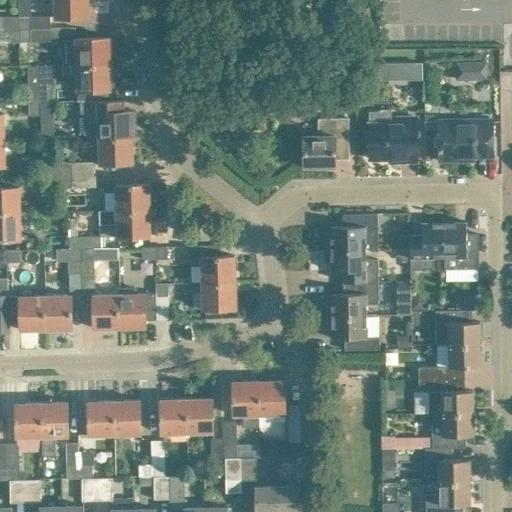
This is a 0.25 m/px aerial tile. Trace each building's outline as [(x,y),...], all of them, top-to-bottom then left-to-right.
[(89,16),(88,0),(54,0),(55,17),(89,16)] [(31,16),(19,16),(19,29),(51,27),(51,15),(31,16)] [(19,16),(0,16),(0,28),(19,29),(19,16)] [(51,27),(19,29),(20,41),(32,41),(51,41),(51,27)] [(0,28),(0,41),(20,41),(19,29),(0,28)] [(111,63),(110,37),(66,38),(67,64),(77,64),(111,63)] [(488,79),(487,61),(475,61),(475,79),(488,79)] [(422,62),(379,63),(379,66),(379,76),(392,76),(392,80),(422,80),(422,62)] [(111,63),(77,64),(77,90),(111,89),(111,63)] [(28,89),(28,102),(42,102),(41,89),(41,82),(41,66),(28,66),(28,89)] [(42,102),(51,102),(51,89),(41,89),(42,102)] [(124,98),(81,99),(81,113),(86,112),(87,114),(83,116),(84,133),(88,135),(88,136),(98,136),(98,137),(133,136),(132,110),(124,110),(124,98)] [(42,115),(42,102),(28,102),(28,115),(42,115)] [(274,114),(288,113),(288,103),(274,103),(274,114)] [(369,111),(369,138),(370,158),(418,158),(417,118),(396,118),(396,124),(392,124),(392,111),(369,111)] [(214,134),(220,119),(209,115),(203,130),(214,134)] [(336,159),(350,159),(349,119),(317,120),(318,135),(304,135),(304,166),(336,166),(336,159)] [(493,156),(493,121),(439,121),(439,120),(425,120),(425,129),(439,129),(439,160),(460,160),(460,156),(493,156)] [(53,137),(53,124),(42,124),(41,124),(41,138),(53,138),(53,137)] [(133,136),(98,137),(99,163),(134,162),(133,136)] [(71,175),(95,174),(95,161),(71,162),(71,175)] [(47,162),(47,175),(71,175),(71,162),(47,162)] [(95,174),(71,175),(71,187),(95,187),(95,174)] [(71,175),(47,175),(47,188),(71,187),(71,175)] [(115,184),(116,210),(150,210),(149,183),(115,184)] [(0,186),(0,213),(19,213),(19,186),(0,186)] [(151,236),(150,210),(116,210),(99,210),(100,224),(116,223),(116,237),(151,236)] [(19,213),(0,213),(0,239),(20,239),(19,213)] [(331,237),(326,237),(327,249),(367,248),(378,248),(378,213),(343,214),(343,226),(331,226),(331,237)] [(445,222),(446,257),(446,269),(479,268),(479,234),(467,234),(467,221),(445,222)] [(410,235),(411,247),(411,262),(411,269),(411,280),(415,280),(415,269),(434,268),(434,257),(446,257),(445,222),(422,222),(422,234),(410,235)] [(73,236),(73,249),(82,249),(94,248),(94,247),(102,247),(101,235),(73,236)] [(398,235),(399,247),(411,247),(410,235),(398,235)] [(143,259),(155,259),(155,247),(142,247),(143,259)] [(168,259),(167,247),(155,247),(155,259),(168,259)] [(396,247),(396,255),(403,262),(411,262),(411,247),(399,247),(396,247)] [(94,248),(82,249),(83,290),(95,290),(94,248)] [(367,248),(327,249),(327,260),(331,260),(332,270),(344,270),(344,282),(379,282),(379,260),(368,260),(367,248)] [(8,249),(8,262),(20,262),(20,249),(8,249)] [(70,291),(83,290),(82,249),(73,249),(57,249),(57,261),(69,260),(70,291)] [(235,255),(221,255),(201,256),(202,282),(236,281),(235,255)] [(193,292),(193,308),(203,308),(237,307),(236,281),(202,282),(202,292),(193,292)] [(332,304),(327,304),(328,317),(369,316),(368,304),(379,304),(379,282),(344,282),(344,293),(332,293),(332,304)] [(411,296),(410,282),(397,282),(398,314),(411,314),(411,310),(411,296)] [(157,283),(157,293),(157,319),(170,319),(169,299),(169,295),(168,283),(157,283)] [(119,286),(119,294),(120,327),(146,326),(146,320),(157,319),(157,293),(137,293),(137,286),(119,286)] [(169,287),(170,310),(182,310),(182,287),(169,287)] [(0,294),(0,330),(10,330),(9,294),(0,294)] [(94,328),(120,327),(119,294),(93,294),(94,328)] [(480,309),(480,294),(466,294),(466,309),(480,309)] [(73,328),(72,295),(46,296),(47,329),(73,328)] [(20,329),(47,329),(46,296),(20,296),(20,329)] [(425,311),(425,302),(420,296),(411,296),(411,310),(425,311)] [(472,309),(449,310),(436,310),(436,344),(449,344),(480,344),(480,321),(472,321),(472,309)] [(369,316),(328,317),(328,327),(332,327),(333,338),(345,337),(345,349),(380,349),(379,338),(369,338),(369,316)] [(408,347),(408,336),(398,336),(398,347),(408,347)] [(480,344),(449,344),(449,366),(419,366),(419,379),(465,379),(465,366),(481,366),(480,344)] [(429,391),(429,402),(429,413),(473,412),(473,390),(465,390),(465,379),(419,379),(419,392),(429,391)] [(260,426),(259,380),(233,381),(233,401),(233,414),(243,414),(244,427),(260,426)] [(285,380),(259,380),(260,426),(271,426),(270,414),(286,413),(285,380)] [(213,397),(187,398),(188,432),(214,431),(213,397)] [(161,433),(171,432),(188,432),(187,398),(160,399),(161,433)] [(141,399),(114,400),(115,434),(141,433),(141,399)] [(88,401),(89,421),(89,435),(115,434),(114,400),(88,401)] [(42,402),(43,435),(42,435),(43,455),(56,455),(56,435),(69,434),(68,401),(42,402)] [(16,403),(16,436),(42,435),(43,435),(42,402),(16,403)] [(289,404),(289,441),(290,451),(281,452),(281,456),(313,454),(313,440),(312,404),(289,404)] [(429,423),(433,423),(433,447),(425,447),(425,448),(451,447),(466,447),(466,435),(474,435),(473,412),(429,413),(429,423)] [(260,443),(235,443),(235,420),(224,421),(225,457),(241,457),(256,457),(261,456),(260,443)] [(225,474),(225,457),(224,421),(223,421),(223,437),(214,438),(215,474),(225,474)] [(394,448),(394,437),(394,435),(382,435),(382,448),(394,448)] [(166,475),(165,463),(165,440),(152,440),(152,464),(139,464),(140,476),(166,475)] [(67,441),(67,466),(68,477),(80,477),(80,465),(79,441),(67,441)] [(438,469),(438,481),(470,481),(470,459),(452,459),(451,447),(425,448),(425,469),(438,469)] [(299,485),(278,486),(278,511),(300,511),(300,494),(313,493),(313,455),(297,456),(298,479),(299,479),(299,485)] [(241,492),(241,480),(241,457),(225,457),(225,474),(226,492),(241,492)] [(256,457),(241,457),(241,480),(256,479),(256,457)] [(80,477),(81,477),(93,477),(93,465),(80,465),(80,477)] [(8,479),(10,479),(21,479),(21,467),(7,467),(8,479)] [(169,475),(166,475),(140,476),(140,485),(153,485),(154,498),(169,498),(169,475)] [(184,475),(169,475),(169,498),(185,498),(185,486),(184,475)] [(97,477),(98,500),(112,499),(112,476),(97,477)] [(98,500),(97,477),(93,477),(81,477),(82,500),(98,500)] [(25,478),(21,479),(10,479),(10,502),(26,502),(25,478)] [(25,478),(26,502),(41,501),(40,478),(25,478)] [(438,493),(426,493),(426,511),(463,511),(463,504),(471,503),(470,481),(438,481),(438,493)] [(278,511),(278,486),(255,486),(255,511),(278,511)] [(411,506),(410,494),(396,494),(397,506),(411,506)]
